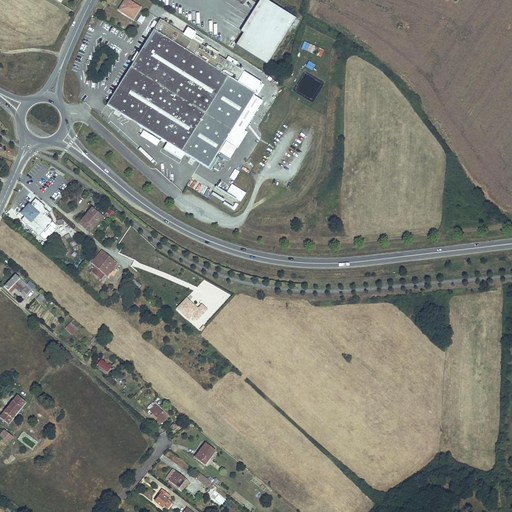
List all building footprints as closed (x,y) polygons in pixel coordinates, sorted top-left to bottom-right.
[(138,5),(130,0),(121,0),(117,7),(131,16),(138,5)] [(267,64),(297,18),(268,0),(259,0),(258,3),(261,5),(236,44),(267,64)] [(140,11),(135,19),(139,22),(144,14),(140,11)] [(191,37),(159,17),(139,49),(137,47),(132,56),(134,57),(131,61),(106,100),(105,102),(163,140),(160,146),(177,157),(181,151),(192,158),(204,166),(231,124),(240,130),(259,100),(251,94),(259,81),(232,64),(224,59),(199,43),(202,38),(193,33),(191,37)] [(301,49),(321,57),(324,50),(304,42),(301,49)] [(226,55),(224,59),(232,64),(235,61),(226,55)] [(313,71),(315,65),(307,62),(305,68),(313,71)] [(231,124),(222,139),(231,144),(240,130),(231,124)] [(234,181),(239,172),(234,169),(229,178),(234,181)] [(240,203),(245,194),(231,185),(226,194),(240,203)] [(40,213),(29,203),(21,212),(31,222),(40,213)] [(96,210),(92,206),(79,223),(90,232),(104,216),(100,213),(96,210)] [(116,213),(110,208),(107,212),(113,216),(116,213)] [(95,265),(91,270),(100,278),(105,273),(107,275),(117,264),(102,250),(95,258),(94,256),(90,260),(95,265)] [(100,278),(91,270),(89,272),(98,280),(100,278)] [(28,300),(35,292),(19,277),(8,289),(12,294),(16,289),(28,300)] [(142,286),(134,279),(130,284),(138,292),(142,286)] [(180,312),(189,301),(186,299),(177,309),(180,312)] [(197,320),(207,310),(202,305),(198,309),(189,301),(180,312),(189,320),(192,316),(197,320)] [(71,325),(69,324),(67,326),(76,333),(77,331),(73,327),(71,325)] [(76,333),(67,326),(65,329),(73,336),(76,333)] [(98,363),(108,372),(113,366),(110,363),(108,365),(101,359),(98,363)] [(108,372),(98,363),(95,365),(106,375),(108,372)] [(17,396),(0,416),(0,417),(8,424),(29,399),(21,392),(18,396),(17,396)] [(163,421),(168,415),(155,404),(150,409),(153,412),(159,417),(163,421)] [(5,429),(0,434),(0,435),(9,443),(14,437),(5,429)] [(14,437),(9,443),(13,447),(18,441),(14,437)] [(205,445),(194,458),(205,466),(214,453),(205,445)] [(166,479),(168,481),(176,471),(173,469),(166,479)] [(176,471),(168,481),(179,489),(186,480),(176,471)] [(203,475),(198,481),(207,488),(209,490),(214,484),(208,479),(203,475)] [(210,476),(208,479),(214,484),(217,486),(221,481),(216,477),(214,480),(210,476)] [(189,482),(186,480),(179,489),(186,495),(190,490),(186,487),(189,482)] [(157,494),(159,496),(167,502),(166,500),(170,496),(162,489),(157,494)] [(159,496),(155,502),(163,508),(167,502),(159,496)]
